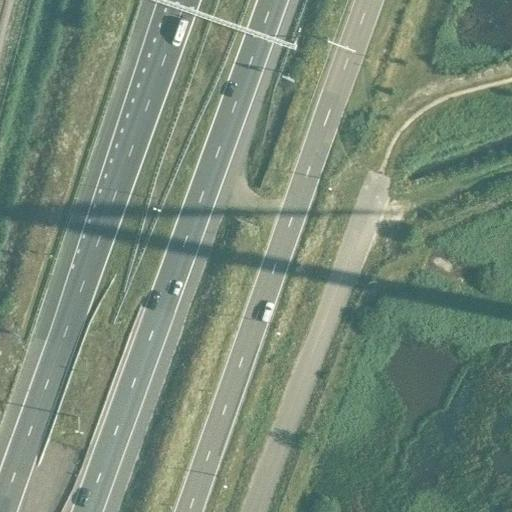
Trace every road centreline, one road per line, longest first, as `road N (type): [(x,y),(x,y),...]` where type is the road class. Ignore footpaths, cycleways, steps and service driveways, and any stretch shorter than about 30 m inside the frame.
road 1 (motorway): [(185,0),(1,511)]
road 2 (motorway): [(89,511),(272,0)]
road 3 (tertiary): [(188,511),(369,0)]
road 4 (unclassified): [(259,511),(381,172)]
